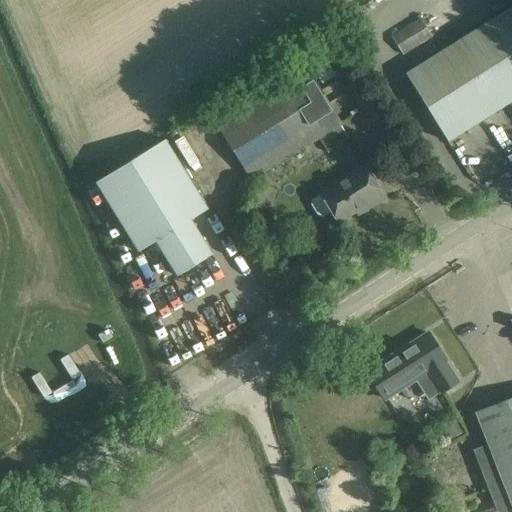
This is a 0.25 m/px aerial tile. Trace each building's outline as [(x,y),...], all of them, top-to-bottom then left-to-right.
[(511,8),(490,23),(511,58),(511,8)] [(431,37),(420,19),(391,37),(402,55),(431,37)] [(511,103),(511,58),(490,23),(440,54),(482,122),(511,103)] [(482,122),(440,54),(405,76),(447,144),(482,122)] [(319,140),(340,128),(342,126),(306,67),(215,122),(251,182),(319,140)] [(347,140),(340,128),(319,140),(326,152),(347,140)] [(208,208),(164,139),(95,182),(138,251),(154,241),(176,277),(211,255),(190,220),(208,208)] [(366,166),(364,164),(346,175),(346,177),(318,193),(319,195),(311,200),(310,205),(317,216),(321,218),(330,213),(337,224),(356,213),(357,217),(386,199),(366,166)] [(244,231),(267,237),(273,218),(249,212),(244,231)] [(445,360),(427,333),(367,372),(385,400),(427,372),(440,392),(457,382),(444,361),(445,360)] [(511,511),(511,398),(476,413),(497,468),(481,474),(496,511),(511,511)] [(443,426),(450,439),(462,433),(454,420),(443,426)]
